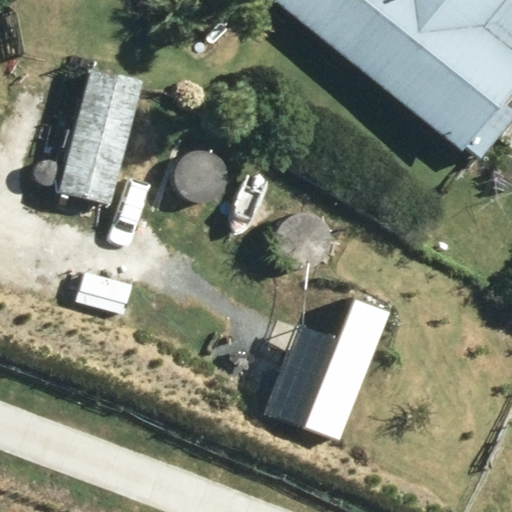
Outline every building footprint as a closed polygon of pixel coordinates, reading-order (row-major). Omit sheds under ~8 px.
[(511,127),(511,0),(268,0),(465,155),(468,151),(484,163),(511,127)] [(94,72),(59,194),(113,209),(148,87),(94,72)] [(272,209),(243,193),(232,213),(260,229),(272,209)] [(203,417),(165,434),(170,445),(179,441),(184,450),(207,440),(202,428),(208,426),(203,417)] [(135,511),(0,469),(0,511),(135,511)]
